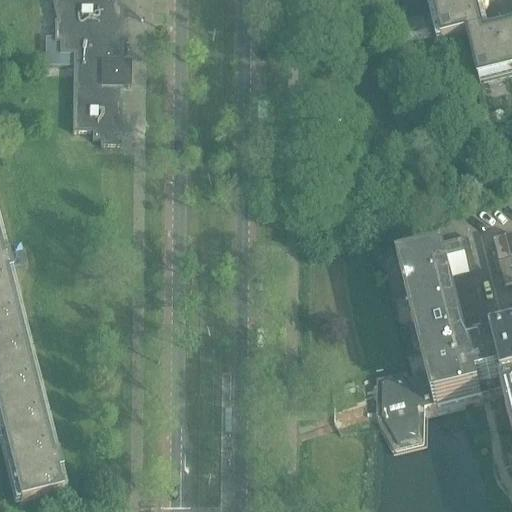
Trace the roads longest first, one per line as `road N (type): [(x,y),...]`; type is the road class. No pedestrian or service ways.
road 1 (tertiary): [(180,0),(174,511)]
road 2 (tertiary): [(239,511),(244,0)]
